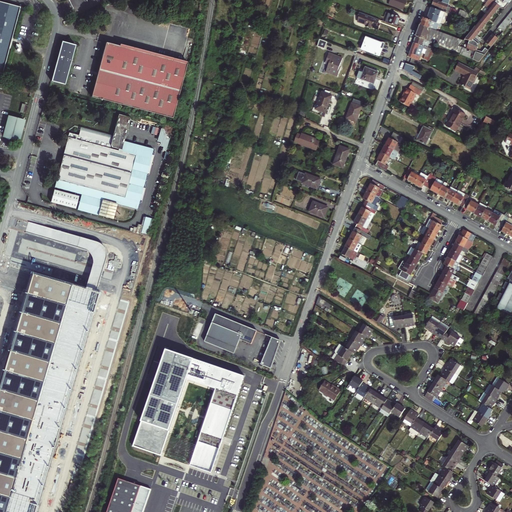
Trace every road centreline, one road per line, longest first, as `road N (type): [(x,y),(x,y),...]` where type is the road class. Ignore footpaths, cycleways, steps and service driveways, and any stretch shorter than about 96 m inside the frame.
road 1 (residential): [(237,511),(359,165)]
road 2 (unknown): [(25,138),(47,149),(39,201),(127,224),(142,216),(161,149)]
road 3 (unclassified): [(48,0),(55,25),(0,235)]
road 4 (residential): [(419,0),(359,165)]
road 5 (residential): [(410,395),(431,347),(376,350),(370,368)]
